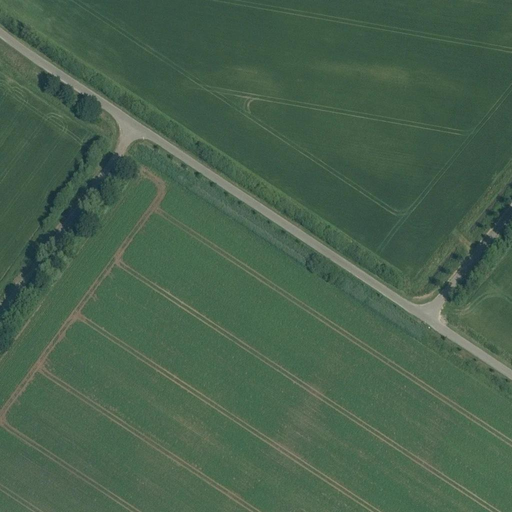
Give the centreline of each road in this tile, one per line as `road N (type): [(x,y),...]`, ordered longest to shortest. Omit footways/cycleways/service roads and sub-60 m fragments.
road 1 (unclassified): [(145,136),(424,317)]
road 2 (unclassified): [(0,329),(145,136)]
road 3 (unclassified): [(0,36),(145,136)]
road 4 (unclassified): [(424,317),(511,210)]
